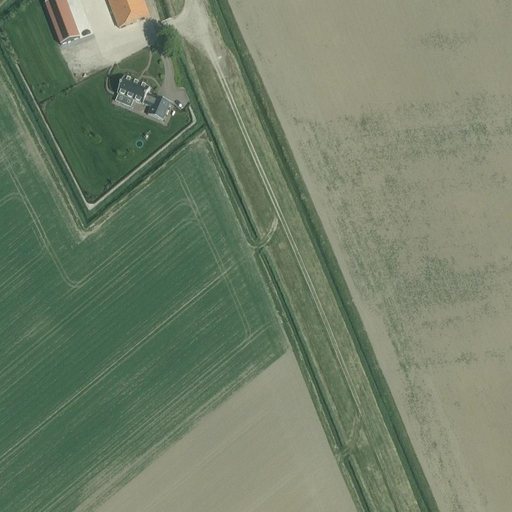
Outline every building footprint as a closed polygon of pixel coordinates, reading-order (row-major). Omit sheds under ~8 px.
[(65,0),(57,0),(45,5),(61,46),(80,38),(65,0)] [(108,0),(119,29),(150,18),(142,0),(108,0)] [(140,76),(162,86),(175,57),(165,52),(160,63),(148,58),(140,76)] [(124,78),(117,95),(118,95),(134,102),(143,105),(143,104),(151,108),(148,116),(163,122),(170,103),(155,97),(155,98),(147,95),(150,89),(124,78)] [(79,116),(104,100),(101,96),(105,93),(100,85),(93,89),(98,96),(94,98),(90,92),(71,104),(79,116)]
